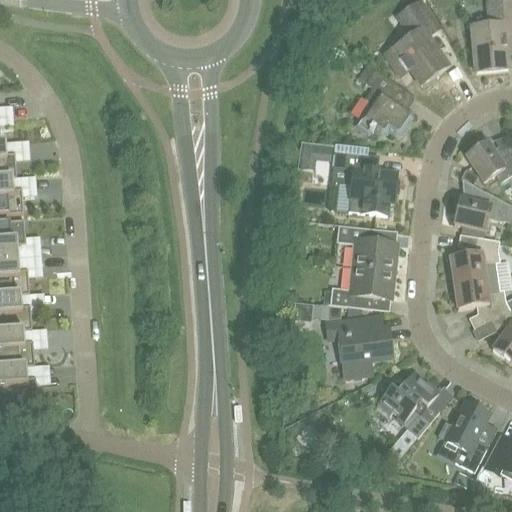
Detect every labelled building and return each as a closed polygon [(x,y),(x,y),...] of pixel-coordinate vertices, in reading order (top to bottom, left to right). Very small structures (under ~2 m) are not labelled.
[(490,31),(471,33),(475,76),(507,73),(505,45),(511,44),(511,3),(488,6),(490,31)] [(411,40),(385,58),(401,80),(411,74),(421,89),(447,71),(426,41),(438,33),(419,5),(398,20),(411,40)] [(399,90),(375,73),(367,68),(357,82),(372,92),(365,103),(371,107),(360,124),(370,131),(368,134),(372,136),(374,134),(381,138),(386,137),(388,134),(395,139),(400,138),(411,122),(410,117),(390,103),(399,90)] [(5,146),(0,146),(0,182),(17,181),(15,158),(6,159),(5,146)] [(500,156),(495,158),(487,146),(466,161),(483,187),(495,179),(500,187),(511,178),(511,160),(508,148),(498,151),(500,156)] [(387,220),(388,207),(393,207),(396,177),(365,174),(367,158),(334,155),(331,181),(331,187),(337,187),(334,214),(361,217),(387,220)] [(478,180),(465,173),(460,182),(473,189),(478,180)] [(17,181),(0,182),(0,219),(24,218),(22,194),(13,195),(12,183),(17,182),(17,181)] [(459,203),(454,228),(484,235),(487,222),(511,227),(511,210),(490,199),(487,209),(459,203)] [(0,263),(18,263),(17,250),(26,249),(24,225),(0,226),(0,263)] [(352,271),(394,276),(397,248),(376,246),(378,234),(338,230),(336,247),(354,248),(352,271)] [(497,281),(495,267),(499,267),(497,255),(499,245),(477,242),(475,258),(450,262),(454,288),(497,281)] [(18,263),(0,263),(0,299),(29,298),(28,275),(19,275),(18,263)] [(391,304),(394,276),(352,271),(350,293),(332,291),(330,309),(343,311),(372,314),(373,302),(391,304)] [(503,294),(499,295),(497,281),(454,288),(458,313),(482,310),(490,325),(510,314),(505,306),(503,294)] [(29,298),(0,299),(0,335),(32,334),(30,311),(21,311),(21,299),(29,299),(29,298)] [(304,307),(303,323),(312,324),(313,308),(304,307)] [(343,311),(330,309),(317,308),(315,321),(331,322),(342,321),(343,311)] [(511,313),(510,314),(490,325),(495,336),(503,332),(507,334),(492,354),(511,368),(511,313)] [(361,324),(326,329),(328,343),(340,341),(345,381),(371,378),(369,365),(391,362),(387,334),(363,337),(361,324)] [(32,334),(0,335),(0,372),(35,370),(33,347),(24,347),(23,335),(32,335),(32,334)] [(35,370),(0,372),(0,403),(38,412),(36,383),(27,383),(26,371),(35,370)] [(396,385),(377,408),(390,419),(392,416),(404,425),(401,428),(409,435),(417,442),(439,415),(430,407),(440,396),(427,385),(424,388),(419,384),(422,380),(415,375),(402,390),(396,385)] [(455,466),(463,470),(474,476),(487,451),(476,446),(490,418),(464,405),(451,429),(445,426),(438,440),(458,451),(453,460),(455,466)] [(511,446),(511,448),(500,442),(484,472),(499,480),(503,474),(511,478),(511,446)] [(396,467),(388,460),(383,466),(391,473),(396,467)] [(474,483),(458,475),(454,485),(469,492),(474,483)] [(485,489),(476,484),(471,492),(482,494),(485,489)]
